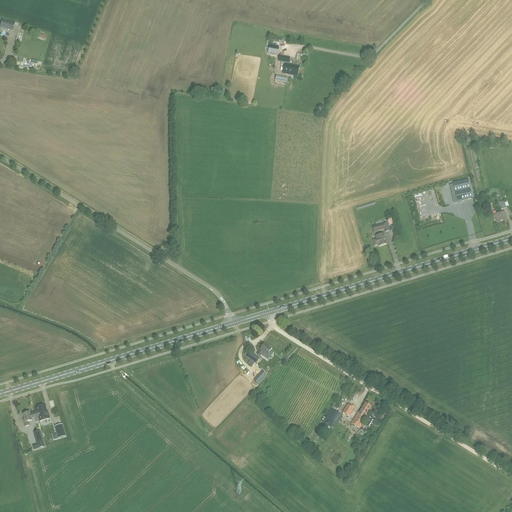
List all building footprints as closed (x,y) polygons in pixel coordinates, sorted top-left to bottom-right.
[(2,19),(0,28),(13,31),(15,23),(15,22),(11,21),(2,19)] [(279,56),(279,61),(282,62),(281,65),(280,70),(283,71),(283,73),(297,76),(298,72),(297,72),(299,66),(285,63),(285,62),(289,63),(290,58),(279,56)] [(454,202),(472,198),(468,180),(453,184),(450,185),(454,202)] [(427,195),(448,191),(447,186),(426,190),(427,195)] [(509,206),(508,203),(508,201),(504,201),(504,200),(497,203),(498,209),(500,208),(501,210),(507,209),(507,207),(509,206)] [(505,212),(496,215),(495,215),(497,224),(507,221),(505,212)] [(376,236),(377,239),(373,240),(375,246),(378,245),(379,247),(387,244),(384,234),(376,236)] [(264,344),(257,355),(260,357),(263,352),(267,355),(267,356),(270,359),(274,353),(270,351),(272,349),(271,349),(272,348),(269,346),(268,347),(264,344)] [(251,352),(247,357),(256,363),(259,358),(251,352)] [(257,380),(256,379),(254,381),(257,384),(266,375),(263,373),(257,380)] [(352,424),(359,429),(367,416),(366,415),(371,407),(365,403),(360,412),(359,411),(352,424)] [(349,417),(354,408),(348,404),(343,413),(349,417)] [(45,406),(44,406),(44,405),(40,406),(41,407),(36,408),(37,413),(39,422),(50,420),(48,414),(45,406)] [(334,429),(342,416),(331,410),(324,422),(334,429)] [(34,414),(34,413),(30,414),(30,412),(23,414),(25,421),(24,421),(25,427),(30,426),(29,422),(36,420),(37,423),(39,422),(37,413),(34,414)] [(370,428),(375,419),(370,417),(365,426),(370,428)] [(45,424),(49,437),(59,434),(56,421),(45,424)] [(355,433),(358,437),(365,431),(361,427),(355,433)] [(33,432),(26,434),(28,443),(36,441),(33,432)] [(41,436),(35,438),(37,445),(39,444),(40,448),(44,447),(41,436)]
